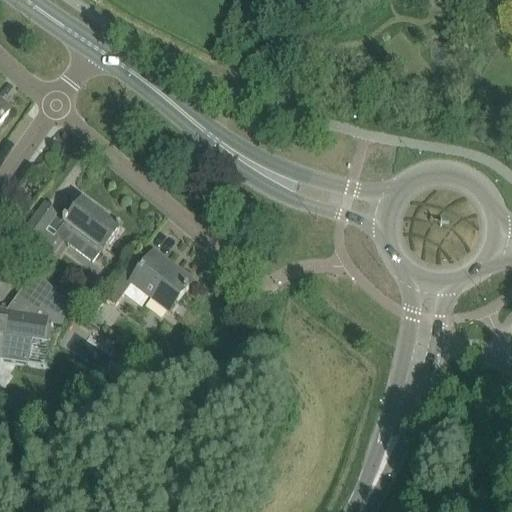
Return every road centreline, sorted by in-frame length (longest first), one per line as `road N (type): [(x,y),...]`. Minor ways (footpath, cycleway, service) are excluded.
road 1 (residential): [(254,280),(55,107)]
road 2 (tertiary): [(252,167),(94,47)]
road 3 (tertiary): [(252,167),(291,197),(387,227)]
road 4 (tertiary): [(397,198),(252,167)]
road 5 (secondary): [(497,226),(483,192),(463,178),(426,176),(397,198)]
road 6 (secondary): [(384,466),(409,431),(435,344)]
road 7 (secondary): [(408,338),(385,425),(384,466)]
